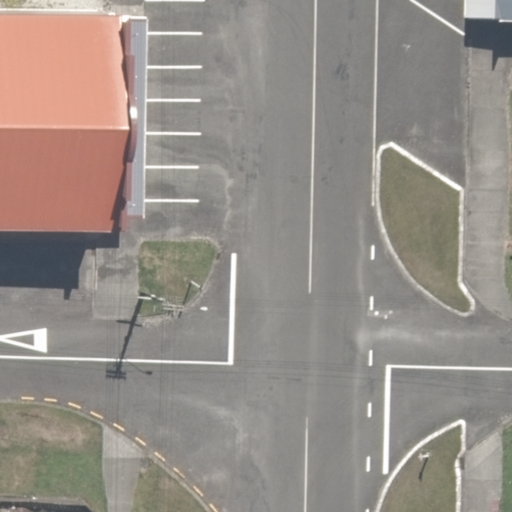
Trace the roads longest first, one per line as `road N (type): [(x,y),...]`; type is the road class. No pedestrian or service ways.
road 1 (residential): [(314,361),(320,0)]
road 2 (residential): [(0,353),(314,361)]
road 3 (residential): [(314,361),(511,366)]
road 4 (residential): [(311,511),(314,361)]
